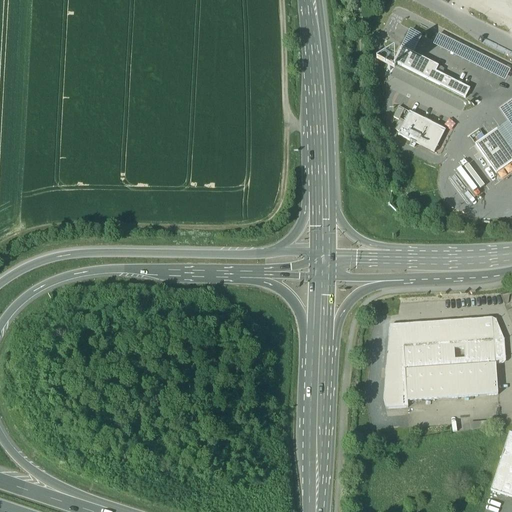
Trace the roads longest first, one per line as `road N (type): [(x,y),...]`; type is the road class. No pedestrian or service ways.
road 1 (track): [(284,130),(285,188),(267,223),(62,227),(0,247)]
road 2 (motorway): [(0,331),(35,294),(77,277),(254,275)]
road 3 (motorway): [(257,257),(68,256),(32,264),(0,287)]
road 4 (primary): [(309,0),(321,197)]
road 5 (primary): [(320,338),(315,511)]
road 6 (track): [(319,128),(284,130),(283,0)]
road 7 (motorway): [(113,511),(29,470),(0,435)]
